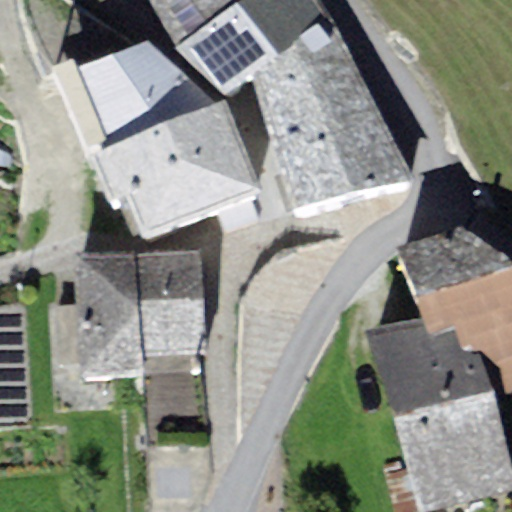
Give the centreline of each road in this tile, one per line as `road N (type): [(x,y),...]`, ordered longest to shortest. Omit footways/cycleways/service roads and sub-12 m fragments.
road 1 (residential): [(225,511),(304,345),(422,173)]
road 2 (residential): [(422,173),(428,151),(346,0)]
